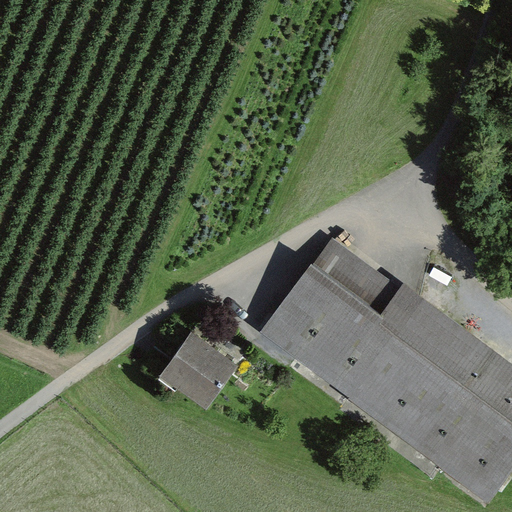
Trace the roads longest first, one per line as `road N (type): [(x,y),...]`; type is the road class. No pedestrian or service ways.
road 1 (unclassified): [(0,434),(167,309),(404,182),(429,231),(511,295)]
road 2 (track): [(501,0),(469,93),(433,153),(404,182)]
